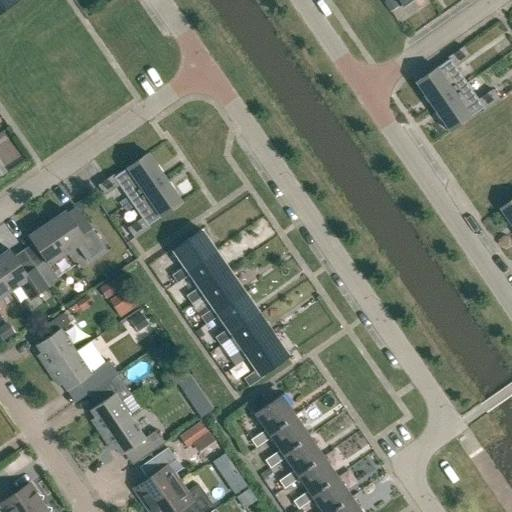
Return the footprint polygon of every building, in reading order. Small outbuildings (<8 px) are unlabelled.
[(0,0),(0,12),(17,1),(16,0),(0,0)] [(448,60),(415,84),(432,108),(467,84),(455,68),(470,58),(463,48),(447,59),(448,60)] [(484,111),(499,100),(492,90),(478,100),(467,84),(432,108),(449,132),(482,109),(484,111)] [(119,187),(130,203),(164,179),(148,155),(114,177),(113,175),(97,186),(104,197),(119,187)] [(181,203),(164,179),(130,203),(141,219),(127,229),(134,239),(149,228),(148,227),(181,203)] [(511,202),(502,210),(511,223),(511,202)] [(46,224),(67,254),(76,247),(86,262),(105,249),(91,230),(81,236),(65,212),(46,224)] [(35,268),(48,288),(59,281),(49,266),(67,254),(46,224),(28,237),(45,261),(35,268)] [(189,272),(215,254),(199,232),(174,250),(185,267),(172,276),(177,284),(191,275),(189,272)] [(0,256),(0,277),(10,292),(28,280),(38,295),(48,288),(35,268),(25,275),(8,250),(0,256)] [(203,293),(229,275),(215,254),(189,272),(191,275),(200,288),(186,297),(191,305),(205,295),(203,293)] [(97,288),(105,300),(126,285),(119,274),(97,288)] [(218,313),(243,295),(229,275),(203,293),(205,295),(214,308),(201,318),(206,325),(219,316),(218,313)] [(0,321),(2,320),(0,316),(0,299),(10,292),(0,277),(0,321)] [(107,301),(119,318),(138,305),(126,288),(107,301)] [(243,295),(218,313),(228,329),(215,338),(220,346),(234,337),(232,334),(258,316),(243,295)] [(81,312),(92,304),(87,296),(71,308),(75,313),(79,309),(81,312)] [(47,372),(75,352),(60,330),(70,323),(64,314),(43,328),(50,337),(36,346),(41,354),(37,356),(47,372)] [(143,315),(134,320),(141,331),(149,325),(143,315)] [(234,367),(248,357),(246,355),(272,337),(258,316),(232,334),(234,337),(243,350),(229,359),(234,367)] [(0,325),(0,338),(2,341),(14,332),(6,321),(0,325)] [(244,380),(249,387),(263,377),(261,375),(286,358),(272,337),(246,355),(248,357),(257,370),(244,380)] [(91,393),(117,375),(109,362),(90,375),(75,352),(47,372),(58,387),(61,384),(67,392),(79,383),(87,395),(91,393)] [(131,396),(117,375),(91,393),(99,405),(90,411),(95,419),(91,421),(101,436),(129,417),(141,410),(140,409),(139,409),(130,396),(131,396)] [(201,392),(195,383),(183,392),(189,400),(201,392)] [(269,436),(295,418),(281,396),(254,415),(265,431),(251,441),(256,449),(271,439),(269,436)] [(127,452),(135,464),(165,443),(156,431),(144,439),(129,417),(101,436),(112,452),(115,449),(121,457),(127,452)] [(283,456),(310,438),(295,418),(269,436),(271,439),(279,451),(265,461),(270,469),(285,459),(283,456)] [(208,433),(200,421),(179,437),(187,448),(208,433)] [(297,477),(324,459),(310,438),(283,456),(285,459),(293,472),(279,482),(284,490),(299,480),(297,477)] [(152,477),(133,489),(146,507),(180,484),(168,466),(176,461),(167,449),(146,463),(153,473),(152,477)] [(225,454),(212,463),(234,495),(247,486),(225,454)] [(338,479),(324,459),(297,477),(299,480),(308,492),(293,502),(298,510),(313,500),(311,497),(338,479)] [(333,511),(352,499),(338,479),(311,497),(313,500),(321,511),(333,511)] [(0,511),(32,511),(43,505),(29,484),(8,499),(1,488),(0,489),(0,511)] [(203,511),(212,506),(198,485),(186,493),(180,484),(146,507),(149,511),(203,511)] [(233,499),(242,511),(255,502),(246,490),(233,499)] [(360,511),(352,499),(333,511),(360,511)]
